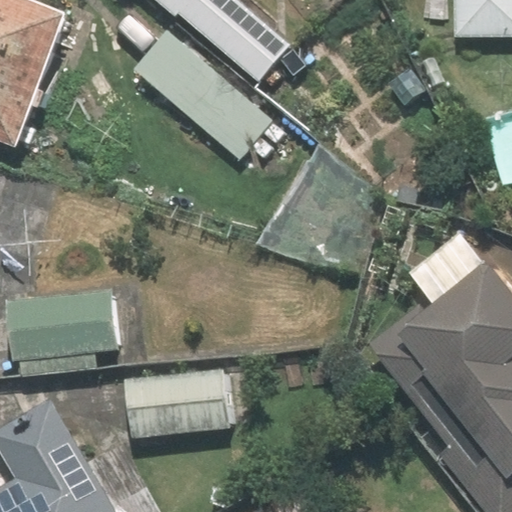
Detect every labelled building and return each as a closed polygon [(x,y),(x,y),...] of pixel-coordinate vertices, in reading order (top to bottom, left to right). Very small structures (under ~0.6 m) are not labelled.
[(0,0),(0,141),(24,150),(77,11),(47,0),(0,0)] [(187,17),(267,86),(297,51),(237,0),(156,0),(182,22),(187,17)] [(511,0),(456,0),(456,40),(511,41),(511,0)] [(170,28),(135,69),(242,162),(278,122),(170,28)] [(403,329),(377,353),(454,447),(439,460),(485,511),(511,511),(511,283),(495,264),(411,338),(403,329)] [(116,293),(5,302),(10,362),(121,353),(116,293)] [(231,374),(131,380),(134,440),(234,434),(231,374)] [(147,511),(133,485),(109,499),(54,402),(0,433),(0,435),(24,478),(0,492),(0,511),(147,511)] [(326,511),(311,480),(271,500),(276,511),(326,511)]
